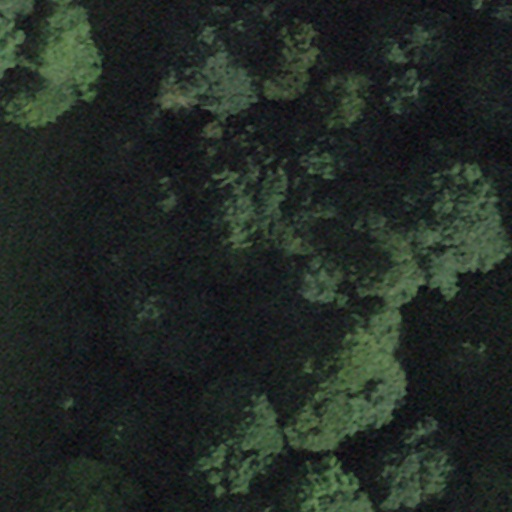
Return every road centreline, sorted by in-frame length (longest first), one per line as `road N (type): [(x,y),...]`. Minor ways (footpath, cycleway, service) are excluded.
road 1 (track): [(0,343),(28,198),(54,138)]
road 2 (track): [(54,138),(124,0)]
